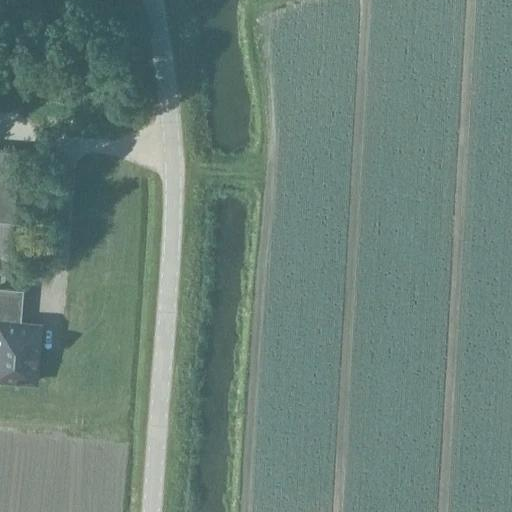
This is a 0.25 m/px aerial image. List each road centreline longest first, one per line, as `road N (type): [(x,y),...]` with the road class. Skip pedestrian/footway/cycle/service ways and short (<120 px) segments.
road 1 (residential): [(157,511),(168,383),(171,129),(154,0)]
road 2 (unknown): [(171,148),(72,136),(55,313)]
